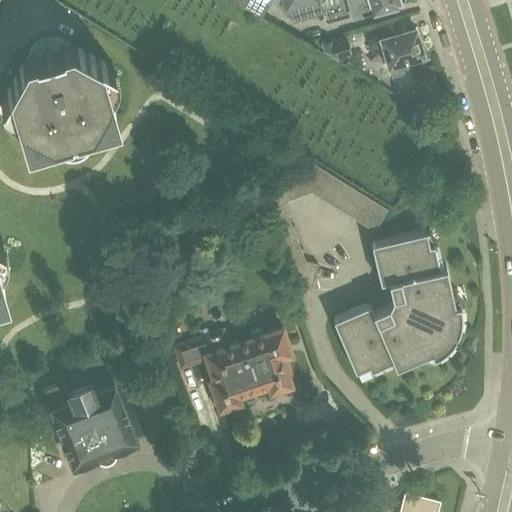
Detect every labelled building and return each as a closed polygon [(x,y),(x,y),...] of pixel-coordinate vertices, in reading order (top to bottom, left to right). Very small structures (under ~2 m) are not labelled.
[(324,13),(319,0),(240,0),(239,2),(262,15),(270,0),(282,0),(287,16),(292,15),(294,22),(324,13)] [(348,0),(353,17),(364,14),(372,11),(372,12),(399,5),(398,2),(400,2),(402,1),(403,0),(348,0)] [(395,31),(369,39),(373,52),(385,48),(393,75),(409,71),(406,60),(423,54),(423,52),(425,51),(422,40),(419,40),(416,27),(395,33),(395,31)] [(91,126),(106,121),(106,120),(113,106),(113,107),(115,106),(108,84),(108,85),(104,71),(107,65),(113,68),(114,67),(71,44),(60,38),(55,36),(49,35),(39,38),(35,42),(31,47),(26,57),(25,57),(2,100),(4,101),(7,95),(13,98),(17,111),(16,111),(23,133),(24,133),(24,132),(38,140),(37,140),(37,141),(54,137),(59,140),(60,138),(59,138),(61,134),(83,128),(87,130),(86,130),(88,131),(91,126)] [(338,59),(352,54),(347,36),(334,39),(334,38),(322,42),(324,49),(338,59)] [(306,260),(284,203),(288,199),(312,191),(375,230),(389,207),(317,162),(249,186),(292,294),(313,286),(318,264),(306,260)] [(446,291),(452,290),(446,264),(440,266),(434,242),(424,244),(421,232),(427,231),(426,229),(375,241),(372,246),(382,286),(375,299),(337,316),(335,321),(355,369),(358,368),(355,363),(366,358),(370,368),(393,359),(396,364),(420,354),(418,349),(429,344),(433,354),(438,351),(445,346),(446,345),(452,339),(455,334),(457,330),(459,325),(461,316),(461,315),(461,306),(460,301),(449,303),(446,291)] [(250,337),(236,342),(228,344),(223,329),(175,346),(182,366),(207,358),(214,377),(210,378),(212,384),(208,385),(214,403),(218,402),(220,408),(240,401),(238,394),(254,389),(269,384),(271,390),(291,383),(289,377),(294,376),(288,359),(284,360),(283,356),(292,352),(283,326),(264,332),(263,331),(262,330),(262,329),(261,328),(260,328),(258,328),(255,328),(254,328),(252,329),(251,330),(250,331),(250,332),(249,334),(249,335),(250,337)] [(73,462),(95,454),(136,438),(114,380),(92,389),(89,380),(67,388),(64,379),(44,387),(51,405),(50,405),(62,434),(73,462)] [(403,496),(403,497),(399,511),(437,511),(441,501),(404,492),(403,496)]
